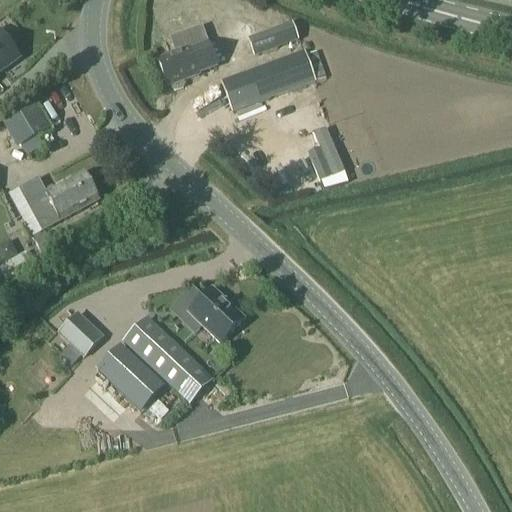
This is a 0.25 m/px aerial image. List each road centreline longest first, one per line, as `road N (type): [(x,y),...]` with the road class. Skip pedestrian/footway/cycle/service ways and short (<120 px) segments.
road 1 (tertiary): [(471,511),(437,448),(378,370),(119,117),(94,61),(94,0)]
road 2 (secondary): [(511,33),(387,0)]
